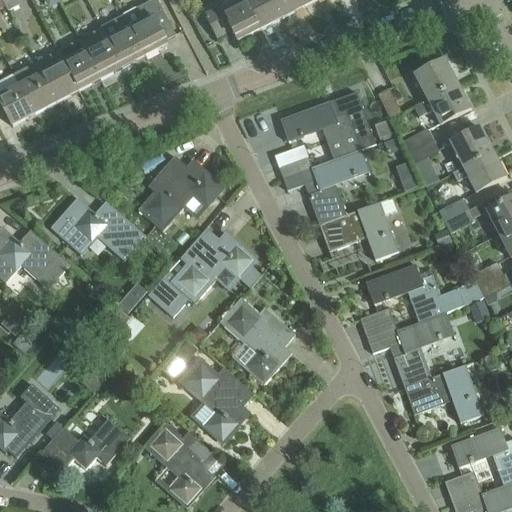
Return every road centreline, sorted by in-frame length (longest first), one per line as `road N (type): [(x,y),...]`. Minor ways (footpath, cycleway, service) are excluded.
road 1 (residential): [(353,371),(214,98)]
road 2 (unclassified): [(214,98),(457,0)]
road 3 (unclassified): [(0,182),(214,98)]
road 4 (residential): [(229,511),(353,371)]
road 5 (residential): [(426,511),(353,371)]
